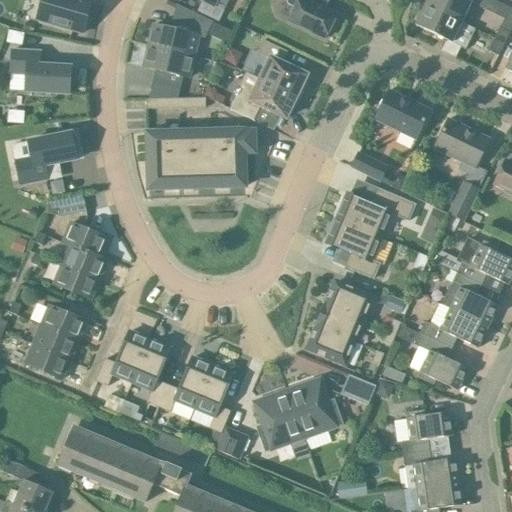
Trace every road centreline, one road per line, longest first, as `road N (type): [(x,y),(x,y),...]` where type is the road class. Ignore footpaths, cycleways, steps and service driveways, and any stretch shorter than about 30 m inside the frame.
road 1 (residential): [(245,289),(275,251),(355,61),(381,50)]
road 2 (residential): [(126,0),(108,60),(105,115),(120,189),(153,256)]
road 3 (residential): [(489,511),(481,417),(511,356)]
road 4 (residential): [(153,256),(137,267),(84,391)]
road 5 (residential): [(511,111),(381,50)]
